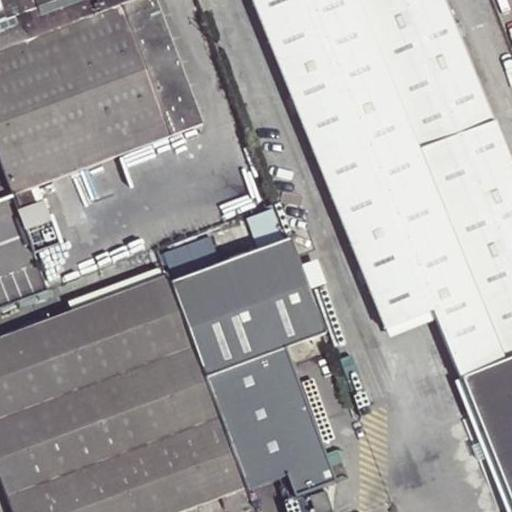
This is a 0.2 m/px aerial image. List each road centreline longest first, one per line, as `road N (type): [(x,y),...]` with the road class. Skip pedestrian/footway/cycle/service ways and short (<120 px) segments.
road 1 (unknown): [(231,0),(431,511)]
road 2 (unknown): [(511,112),(468,0)]
